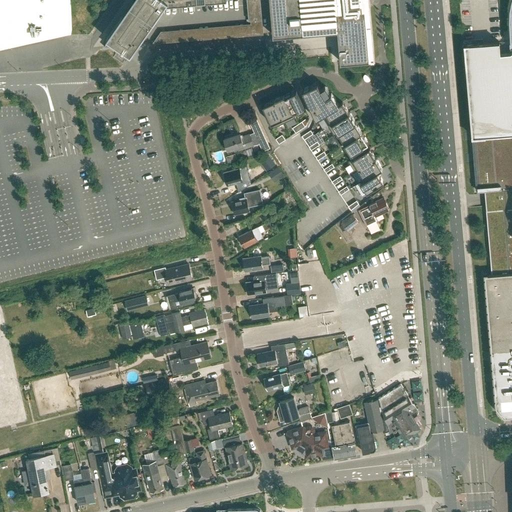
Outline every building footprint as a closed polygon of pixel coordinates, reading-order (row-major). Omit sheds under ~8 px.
[(0,0),(0,46),(70,30),(71,30),(72,30),(72,29),(70,0),(0,0)] [(132,0),(107,38),(109,40),(104,47),(118,46),(115,50),(114,51),(124,58),(125,57),(127,52),(130,55),(131,55),(152,24),(158,15),(159,16),(162,12),(161,11),(166,5),(217,0),(132,0)] [(262,22),(259,0),(246,0),(249,20),(251,20),(251,23),(262,22)] [(269,0),(273,36),(304,33),(303,25),(337,22),(341,62),(371,59),(366,7),(362,8),(362,4),(363,4),(362,0),(269,0)] [(511,51),(511,52),(500,53),(499,42),(484,43),(483,43),(465,45),(466,56),(462,56),(456,57),(468,194),(469,207),(480,334),(487,418),(492,417),(502,416),(503,417),(511,416),(511,51)] [(317,83),(303,90),(316,119),(322,115),(321,115),(339,104),(338,104),(331,93),(326,97),(317,83)] [(296,90),(285,95),(293,113),(294,113),(305,108),(296,90)] [(285,95),(274,100),(284,123),(296,117),(294,113),(293,113),(285,95)] [(274,100),(263,105),(273,128),(284,123),(274,100)] [(339,104),(321,115),(322,115),(328,125),(349,112),(342,102),(338,104),(339,104)] [(349,112),(328,125),(334,136),(338,133),(355,122),(349,112)] [(263,151),(270,147),(257,119),(250,122),(254,132),(241,137),(240,134),(224,139),(228,150),(235,148),(236,150),(259,143),(263,151)] [(355,122),(338,133),(345,143),(362,132),(355,122)] [(362,132),(345,143),(351,154),(368,143),(362,132)] [(317,141),(309,147),(311,150),(320,145),(317,141)] [(369,148),(348,161),(355,172),(359,169),(376,158),(369,148)] [(324,151),(316,157),(318,160),(326,155),(324,151)] [(376,158),(359,169),(365,179),(377,172),(378,172),(382,169),(376,158)] [(275,164),(272,160),(265,165),(268,169),(275,164)] [(332,164),(324,169),(326,172),(334,167),(332,164)] [(274,182),(283,175),(278,167),(268,174),(274,182)] [(240,172),(239,168),(224,172),(228,185),(243,181),(249,179),(246,170),(240,172)] [(365,179),(360,182),(367,193),(384,182),(378,172),(377,172),(365,179)] [(345,176),(349,184),(354,182),(350,174),(345,176)] [(340,176),(332,181),(334,185),(342,179),(340,176)] [(347,186),(339,191),(341,195),(349,189),(347,186)] [(234,214),(249,211),(249,207),(263,204),(260,189),(244,193),(245,197),(240,198),(240,200),(232,201),(234,214)] [(368,226),(377,222),(377,220),(375,215),(389,209),(384,198),(360,209),(364,218),(362,219),(366,226),(368,226)] [(358,202),(350,208),(352,212),(360,206),(358,202)] [(348,232),(359,223),(352,214),(341,223),(348,232)] [(263,237),(257,227),(252,230),(239,236),(244,247),(258,240),(257,240),(263,237)] [(393,266),(403,261),(397,247),(386,252),(393,266)] [(270,264),(269,256),(261,257),(261,256),(243,259),(245,271),(255,270),(255,271),(263,269),(262,265),(270,264)] [(192,279),(189,264),(165,270),(164,267),(154,270),(157,279),(167,277),(169,284),(192,279)] [(271,273),(284,271),(283,264),(270,266),(271,273)] [(279,278),(279,272),(267,274),(267,279),(264,280),(264,279),(254,281),(254,282),(246,283),(248,294),(266,292),(265,288),(276,287),(275,278),(279,278)] [(287,283),(288,294),(302,292),(301,281),(287,283)] [(194,292),(193,289),(178,292),(178,293),(165,296),(169,309),(182,306),(182,304),(196,301),(196,299),(197,298),(195,292),(194,292)] [(324,304),(331,303),(329,294),(322,296),(324,304)] [(145,295),(124,300),(127,310),(148,305),(145,295)] [(285,304),(283,296),(273,297),(264,298),(264,304),(250,306),(252,318),(262,316),(262,317),(270,316),(269,312),(277,311),(276,305),(285,304)] [(309,315),(308,305),(299,306),(301,316),(309,315)] [(95,307),(86,310),(87,316),(96,313),(95,307)] [(205,312),(205,309),(189,313),(189,315),(181,317),(180,312),(165,315),(164,314),(155,316),(161,336),(177,332),(176,331),(184,329),(185,330),(193,328),(192,327),(208,323),(207,320),(208,319),(206,312),(205,312)] [(130,325),(133,339),(144,337),(141,322),(130,325)] [(122,339),(131,337),(128,323),(119,325),(122,339)] [(211,358),(207,341),(186,346),(186,347),(183,348),(185,356),(188,355),(190,364),(211,358)] [(278,366),(288,363),(285,348),(295,346),(294,342),(284,343),(274,345),(275,350),(257,354),(260,366),(270,364),(270,365),(277,363),(278,366)] [(163,353),(175,350),(173,343),(162,346),(163,353)] [(75,378),(104,371),(111,369),(109,361),(73,370),(75,378)] [(302,361),(288,366),(290,374),(305,370),(302,361)] [(290,385),(286,373),(280,375),(280,374),(264,379),(266,384),(265,384),(266,389),(268,389),(268,390),(276,388),(276,389),(284,387),(284,386),(290,385)] [(148,395),(171,389),(170,384),(168,379),(145,385),(148,395)] [(205,383),(205,380),(184,385),(188,402),(189,406),(196,405),(195,400),(220,394),(216,381),(205,383)] [(420,429),(411,414),(417,410),(401,384),(378,398),(382,411),(387,425),(393,421),(405,439),(414,434),(413,433),(420,429)] [(285,420),(299,416),(300,422),(311,418),(308,407),(297,409),(294,397),(280,401),(282,408),(277,410),(280,421),(285,420)] [(376,446),(373,432),(384,430),(377,400),(364,402),(369,424),(358,426),(360,435),(358,435),(359,441),(361,441),(362,449),(363,453),(365,453),(365,452),(373,450),(376,446)] [(341,418),(352,413),(349,404),(337,408),(341,418)] [(215,416),(213,409),(200,412),(203,424),(209,423),(211,428),(207,429),(210,439),(220,437),(218,429),(232,425),(229,412),(215,416)] [(186,452),(180,424),(178,416),(163,419),(167,443),(174,442),(177,454),(186,452)] [(339,423),(345,456),(357,453),(354,437),(353,438),(349,421),(339,423)] [(335,458),(345,456),(339,423),(332,425),(335,444),(332,445),(335,458)] [(148,437),(155,435),(153,426),(146,427),(148,437)] [(313,429),(311,427),(309,427),(307,427),(305,429),(303,427),(288,432),(292,447),(301,445),(304,447),(306,456),(322,454),(321,448),(328,447),(325,432),(313,434),(314,431),(313,429)] [(241,443),(239,436),(222,440),(224,447),(226,447),(232,469),(247,465),(242,443),(241,443)] [(187,452),(195,451),(192,438),(184,440),(187,452)] [(131,440),(120,442),(123,457),(133,456),(131,440)] [(166,465),(170,478),(171,478),(173,486),(186,482),(179,457),(172,459),(171,456),(175,455),(173,450),(172,444),(160,447),(165,465),(166,465)] [(25,485),(32,484),(34,494),(49,491),(45,468),(48,467),(47,464),(60,462),(57,447),(44,450),(32,453),(33,459),(27,460),(29,470),(23,472),(25,485)] [(150,492),(164,489),(156,464),(164,462),(160,449),(153,451),(153,452),(145,454),(147,462),(143,464),(145,472),(150,492)] [(206,459),(204,451),(196,453),(197,456),(188,458),(194,479),(211,475),(206,458),(206,459)] [(89,458),(92,470),(98,469),(94,452),(88,453),(89,458)] [(116,474),(111,475),(107,453),(97,456),(104,490),(112,489),(113,494),(121,493),(121,495),(125,498),(133,496),(136,492),(135,489),(139,489),(135,470),(131,471),(131,468),(127,466),(119,467),(116,471),(116,474)] [(61,466),(64,480),(73,478),(70,464),(61,466)] [(89,469),(81,470),(82,478),(87,501),(95,499),(93,488),(95,487),(94,482),(92,482),(91,476),(89,469)] [(82,478),(73,480),(78,503),(87,501),(82,478)]
